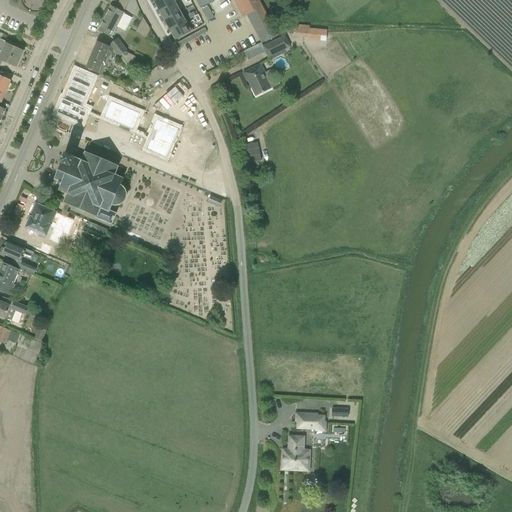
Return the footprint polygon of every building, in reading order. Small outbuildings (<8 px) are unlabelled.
[(157,0),(154,2),(159,12),(162,10),(175,3),(173,0),(157,0)] [(195,0),(200,9),(217,0),(195,0)] [(232,0),(242,18),(245,15),(261,44),(276,35),(273,29),(257,0),(232,0)] [(162,10),(159,12),(164,21),(180,12),(175,3),(162,10)] [(111,38),(116,28),(124,32),(131,18),(124,14),(110,7),(98,31),(111,38)] [(208,7),(201,11),(207,21),(213,18),(208,7)] [(180,12),(164,21),(169,31),(185,22),(180,12)] [(185,22),(169,31),(175,41),(191,32),(193,31),(187,21),(185,22)] [(309,29),(309,26),(294,25),(293,37),(307,38),(307,41),(326,42),(327,31),(309,29)] [(289,47),(284,36),(261,47),(267,58),(289,47)] [(0,55),(0,60),(7,63),(16,67),(23,52),(9,46),(10,44),(0,39),(0,51),(1,52),(0,55)] [(117,39),(109,45),(118,58),(127,52),(117,39)] [(85,69),(95,72),(102,75),(111,52),(107,51),(109,47),(97,42),(85,69)] [(128,54),(125,61),(130,68),(135,58),(128,54)] [(255,97),(264,92),(271,89),(263,74),(264,73),(260,65),(252,69),(243,73),(247,82),(248,81),(255,97)] [(76,76),(72,85),(91,93),(95,84),(76,76)] [(0,89),(5,92),(10,82),(0,77),(0,89)] [(72,85),(68,95),(87,102),(91,93),(72,85)] [(139,86),(133,96),(157,109),(163,97),(158,95),(158,96),(139,86)] [(68,95),(64,104),(83,112),(87,102),(68,95)] [(112,98),(105,115),(114,119),(121,103),(112,98)] [(62,103),(56,118),(81,129),(87,114),(83,112),(64,104),(62,103)] [(121,103),(114,119),(124,123),(131,107),(121,103)] [(131,107),(124,123),(134,127),(141,111),(131,107)] [(162,120),(158,130),(177,137),(181,127),(162,120)] [(158,130),(155,140),(173,147),(177,137),(158,130)] [(155,140),(151,150),(170,157),(173,147),(155,140)] [(249,163),(261,161),(257,143),(245,145),(249,163)] [(66,204),(63,209),(66,210),(68,204),(73,206),(72,207),(82,211),(83,210),(95,216),(95,217),(95,216),(94,218),(110,225),(115,213),(108,211),(111,205),(115,206),(117,205),(121,203),(124,200),(125,198),(125,195),(125,194),(124,191),(123,189),(121,187),(119,185),(122,178),(114,175),(117,166),(104,161),(104,159),(99,157),(98,159),(85,153),(81,161),(74,158),(65,154),(61,163),(62,163),(55,180),(59,182),(58,184),(59,186),(61,186),(59,191),(67,194),(64,203),(66,204)] [(161,155),(155,174),(213,192),(219,173),(161,155)] [(207,203),(219,207),(221,201),(210,196),(207,203)] [(26,228),(35,232),(45,236),(49,226),(62,232),(63,229),(70,231),(74,221),(66,217),(68,212),(65,211),(66,210),(63,209),(61,215),(36,205),(32,215),(31,218),(30,218),(26,228)] [(105,238),(108,230),(88,222),(87,225),(102,232),(100,236),(105,238)] [(3,255),(12,259),(17,261),(20,255),(30,259),(33,253),(17,246),(8,242),(3,255)] [(18,267),(34,274),(37,268),(32,266),(20,261),(18,267)] [(19,270),(12,268),(3,264),(0,270),(0,290),(10,295),(14,285),(13,284),(19,270)] [(76,278),(78,271),(73,269),(70,276),(76,278)] [(0,301),(0,317),(12,322),(16,311),(24,314),(27,308),(15,303),(13,307),(0,301)] [(0,342),(5,344),(6,340),(16,344),(19,335),(10,331),(0,326),(0,342)] [(39,341),(47,343),(49,332),(41,330),(39,341)] [(27,338),(24,347),(30,350),(34,341),(27,338)] [(36,354),(17,347),(15,354),(34,361),(36,354)] [(331,408),(331,416),(348,417),(348,409),(331,408)] [(317,413),(295,412),(294,422),(296,423),(296,429),(315,430),(314,432),(326,432),(326,422),(325,422),(325,415),(317,415),(317,413)] [(288,453),(282,453),(281,470),(291,470),(291,469),(303,470),(305,438),(289,437),(288,453)]
